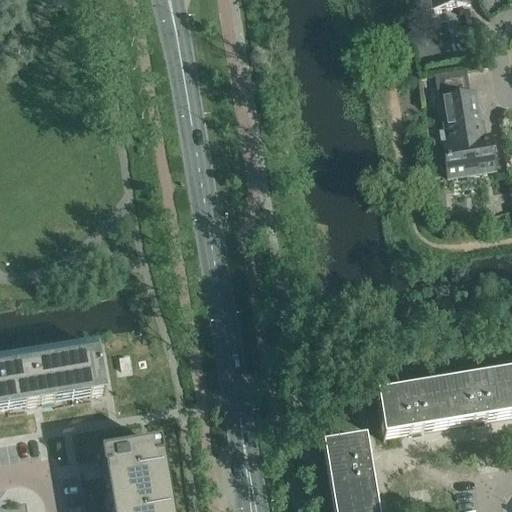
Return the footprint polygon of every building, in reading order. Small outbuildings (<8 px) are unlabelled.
[(420,0),(422,12),(433,11),(466,6),(464,0),(420,0)] [(465,73),(434,78),(438,103),(440,102),(444,134),(439,135),(447,181),(494,174),(488,138),(480,139),(477,125),(479,125),(475,96),(469,97),(465,73)] [(0,372),(0,415),(8,414),(7,409),(24,406),(24,411),(55,406),(54,401),(88,395),(89,401),(106,398),(98,351),(96,352),(97,357),(0,372)] [(511,380),(378,403),(378,401),(376,401),(383,444),(385,444),(385,442),(408,438),(423,436),(471,428),(486,425),(511,420),(511,380)] [(374,511),(371,490),(370,485),(369,482),(368,474),(366,466),(363,447),(365,446),(365,445),(322,452),(322,454),(323,454),(332,511),(374,511)] [(168,500),(160,449),(150,450),(100,459),(100,462),(102,462),(104,472),(102,472),(103,475),(104,475),(109,511),(163,511),(160,494),(165,493),(166,501),(168,500)]
